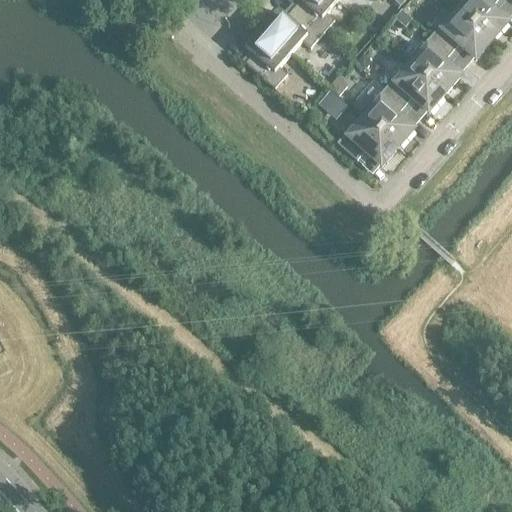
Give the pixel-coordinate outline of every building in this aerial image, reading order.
[(295,0),(301,4),(294,12),(323,38),(335,24),(328,17),(339,5),(333,0),(295,0)] [(389,0),(400,9),(406,2),(403,0),(389,0)] [(457,7),(454,11),(492,44),(507,26),(491,12),(499,3),(495,0),(472,0),(462,11),(457,7)] [(441,28),(432,39),(452,57),(460,48),(476,62),(492,44),(454,11),(450,15),(456,19),(445,31),(441,28)] [(279,14),(262,32),(292,58),(303,45),(311,52),(323,38),(294,12),(286,21),(279,14)] [(402,13),(395,21),(405,30),(412,23),(402,13)] [(370,31),(377,36),(384,29),(377,23),(370,31)] [(246,67),(275,92),(288,77),(281,71),(292,58),(262,32),(246,51),(254,58),(250,62),(246,67)] [(410,60),(407,64),(445,97),(460,80),(444,66),(452,57),(432,39),(423,50),(426,53),(415,65),(410,60)] [(346,58),(340,60),(339,66),(343,70),(349,68),(350,62),(346,58)] [(357,68),(364,75),(368,70),(368,65),(363,61),(357,68)] [(395,82),(385,93),(405,110),(413,101),(429,115),(445,97),(407,64),(403,68),(409,73),(398,85),(395,82)] [(339,82),(331,92),(339,99),(348,89),(339,82)] [(363,114),(359,118),(398,151),(413,133),(397,119),(405,110),(385,93),(376,103),(379,106),(368,118),(363,114)] [(348,135),(337,147),(357,164),(366,155),(382,169),(398,151),(359,118),(356,121),(362,126),(351,138),(348,135)]
